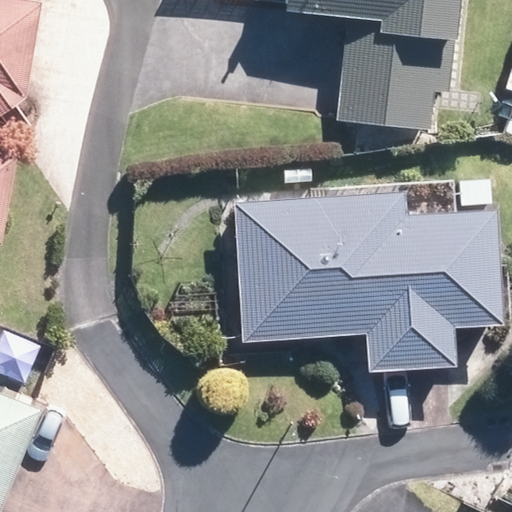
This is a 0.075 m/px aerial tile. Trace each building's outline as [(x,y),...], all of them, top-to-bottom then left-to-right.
[(37,0),(0,0),(0,242),(5,244),(16,157),(0,154),(0,101),(23,105),(37,0)] [(287,0),(287,13),(341,16),(334,132),(432,138),(435,89),(455,91),(460,0),(287,0)] [(412,200),(235,203),(237,336),(364,334),(364,368),(455,367),(455,334),(502,334),(499,180),(458,180),(459,213),(413,213),(412,200)] [(0,392),(0,498),(34,404),(0,392)] [(73,404),(37,428),(74,482),(110,458),(73,404)]
